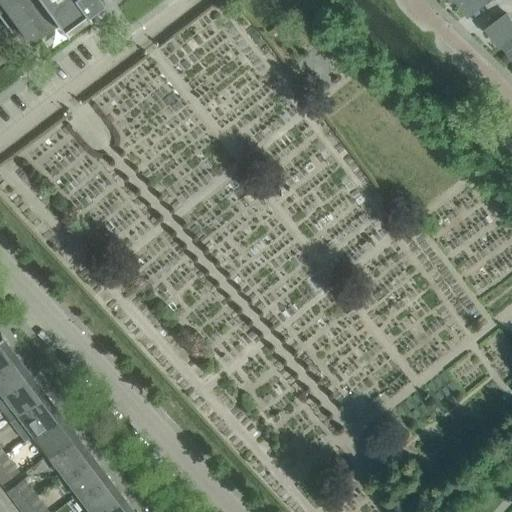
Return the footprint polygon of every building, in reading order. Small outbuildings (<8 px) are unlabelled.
[(4,8),(29,42),(80,4),(85,11),(99,0),(0,0),(0,4),(1,3),(4,8)] [(490,10),(504,0),(458,0),(468,13),(484,2),(490,10)] [(511,0),(504,0),(490,10),(496,19),(486,26),(488,28),(500,44),(511,34),(511,0)] [(511,34),(500,44),(503,42),(511,54),(511,34)] [(147,60),(94,94),(119,133),(139,121),(143,127),(155,128),(156,117),(161,126),(173,126),(173,116),(170,111),(140,110),(141,91),(155,91),(163,86),(154,72),(154,61),(147,60)] [(0,365),(15,354),(0,334),(1,334),(0,331),(0,365)] [(0,391),(2,395),(30,374),(15,354),(0,365),(0,391)] [(30,374),(2,395),(18,415),(45,394),(30,374)] [(18,415),(33,435),(60,414),(45,394),(18,415)] [(48,455),(75,434),(60,414),(33,435),(48,455)] [(63,475),(91,454),(75,434),(48,455),(63,475)] [(78,495),(106,474),(91,454),(63,475),(78,495)] [(0,459),(0,482),(2,485),(19,472),(6,455),(0,459)] [(90,511),(96,511),(121,494),(106,474),(78,495),(90,511)] [(19,508),(36,495),(24,478),(7,491),(19,508)] [(134,511),(121,494),(96,511),(134,511)] [(19,508),(22,511),(48,511),(49,511),(36,495),(19,508)]
